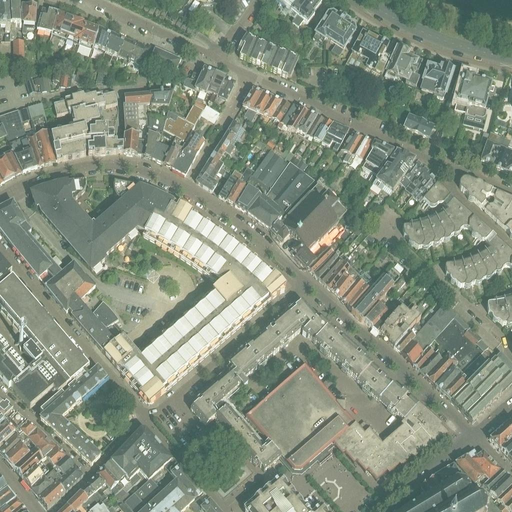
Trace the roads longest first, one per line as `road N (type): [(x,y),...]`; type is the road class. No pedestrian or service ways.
road 1 (residential): [(249,77),(457,169)]
road 2 (residential): [(144,419),(0,245)]
road 3 (residential): [(306,284),(471,435)]
road 4 (residential): [(306,284),(144,419)]
road 5 (residential): [(511,359),(502,336),(382,230),(393,214)]
road 6 (residential): [(0,197),(40,177),(109,165),(137,167),(183,190)]
road 7 (tertiary): [(511,59),(404,25),(367,0)]
road 8 (residential): [(120,88),(15,106),(0,58)]
road 9 (residential): [(183,190),(306,284)]
road 10 (residential): [(183,190),(249,77)]
road 11 (residential): [(90,477),(0,392)]
road 12 (residential): [(225,511),(144,419)]
